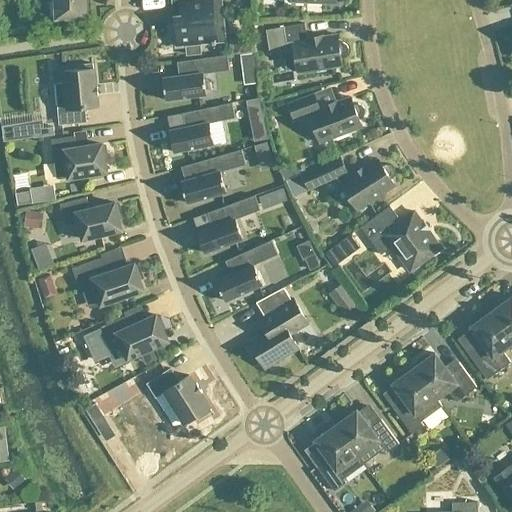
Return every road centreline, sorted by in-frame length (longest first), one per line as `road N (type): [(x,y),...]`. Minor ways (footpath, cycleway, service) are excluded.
road 1 (residential): [(261,424),(199,324),(152,208),(131,98),(124,0)]
road 2 (unclassified): [(261,424),(511,242)]
road 3 (residential): [(369,0),(377,81),(417,167),(450,205),(511,242)]
road 4 (residential): [(511,242),(502,104),(478,0)]
road 5 (unclassified): [(143,511),(261,424)]
